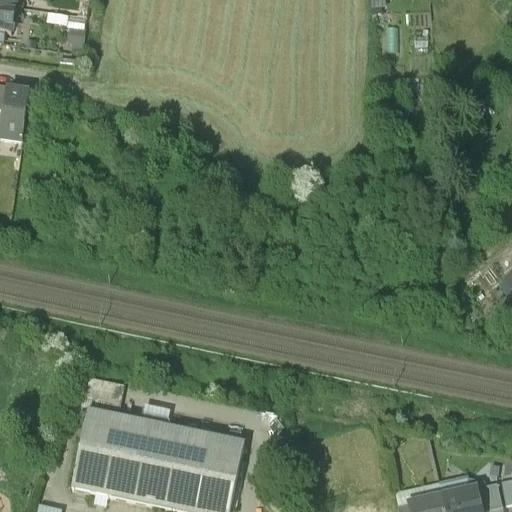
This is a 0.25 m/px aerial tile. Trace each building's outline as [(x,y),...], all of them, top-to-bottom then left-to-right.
[(0,0),(0,9),(15,12),(16,0),(0,0)] [(47,25),(71,27),(72,8),(48,6),(47,25)] [(15,12),(0,9),(0,35),(3,36),(11,37),(15,12)] [(8,93),(6,93),(3,114),(0,138),(0,143),(22,146),(30,96),(8,93)] [(81,381),(79,401),(121,404),(123,384),(81,381)] [(166,422),(168,414),(145,408),(143,417),(166,422)] [(231,511),(245,447),(88,414),(72,492),(164,511),(231,511)] [(511,476),(511,482),(511,484),(501,486),(506,510),(511,508),(511,476)] [(497,489),(475,494),(478,511),(497,511),(502,511),(497,489)] [(478,511),(475,494),(442,501),(444,511),(478,511)] [(444,511),(442,501),(410,508),(410,511),(444,511)]
